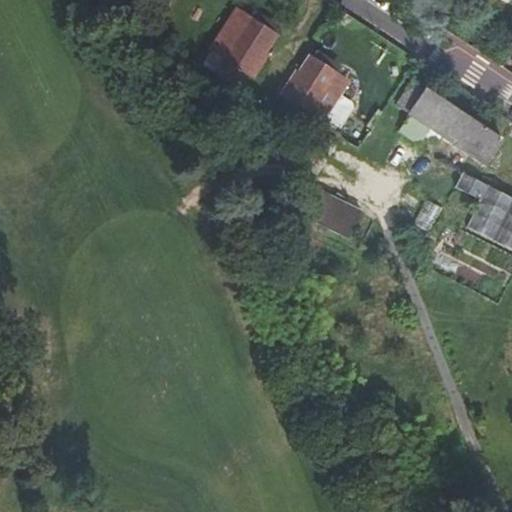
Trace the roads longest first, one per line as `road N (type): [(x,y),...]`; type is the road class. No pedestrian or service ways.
road 1 (unknown): [(503,511),(396,243),(389,198),(404,172)]
road 2 (residential): [(366,0),(511,98)]
